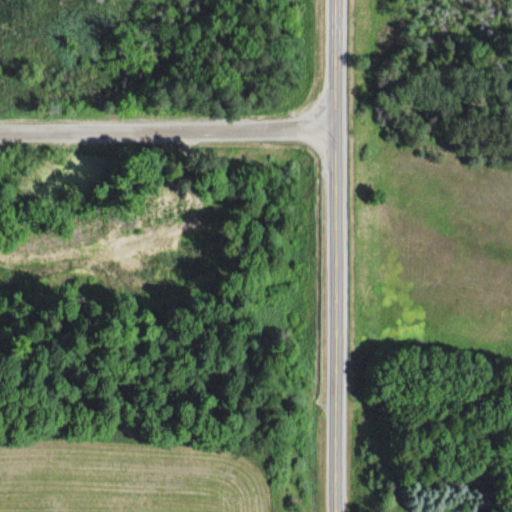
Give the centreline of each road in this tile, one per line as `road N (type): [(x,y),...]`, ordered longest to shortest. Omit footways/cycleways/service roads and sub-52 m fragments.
road 1 (residential): [(330,511),(328,0)]
road 2 (residential): [(327,132),(0,134)]
